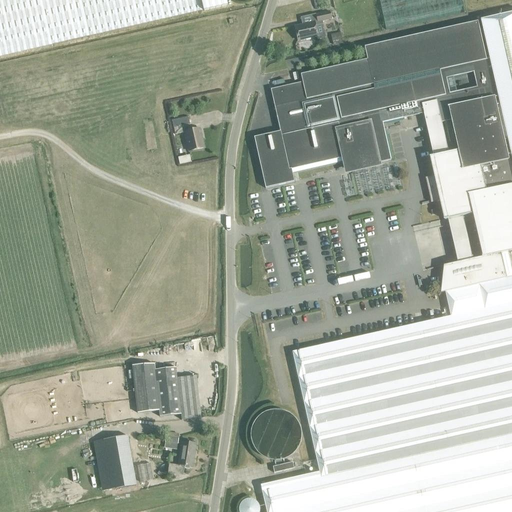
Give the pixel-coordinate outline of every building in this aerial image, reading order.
[(0,0),(0,57),(128,28),(240,2),(239,0),(0,0)] [(380,0),(386,29),(401,26),(397,7),(392,8),(390,0),(380,0)] [(480,21),(510,155),(511,161),(511,302),(483,309),(451,316),(292,352),(319,472),(260,485),(266,511),(511,511),(511,12),(480,20),(480,21)] [(317,37),(317,39),(325,38),(322,22),(331,19),(329,12),(316,15),(317,22),(295,27),(298,41),(300,40),(300,41),(304,41),(304,39),(317,37)] [(483,309),(511,302),(511,161),(510,155),(480,21),(364,47),(367,60),(300,75),(302,83),(270,90),(280,132),(254,138),(265,189),(294,182),(292,173),(350,160),(349,157),(359,155),(361,166),(361,167),(391,160),(390,160),(391,160),(382,123),(403,118),(423,114),(437,176),(426,178),(427,180),(432,201),(436,200),(437,202),(443,201),(447,219),(446,219),(446,220),(475,213),(485,256),(484,256),(484,257),(443,266),(440,293),(445,292),(478,285),(483,309)] [(173,128),(175,135),(184,133),(189,152),(204,148),(202,141),(200,129),(191,131),(189,124),(173,128)] [(478,285),(445,292),(451,316),(483,309),(478,285)] [(155,370),(154,364),(132,366),(137,414),(159,411),(159,417),(181,415),(181,420),(201,418),(196,376),(177,378),(176,368),(155,370)] [(301,448),(298,426),(290,408),(262,412),(247,419),(249,434),(261,459),(273,457),(277,465),(284,464),(283,456),(301,448)] [(167,433),(165,442),(177,444),(179,434),(167,433)] [(112,490),(136,485),(127,436),(103,440),(112,490)] [(184,465),(192,466),(195,445),(182,442),(178,464),(179,464),(179,466),(169,465),(168,473),(183,476),(184,465)] [(294,469),(292,463),(273,467),(274,473),(294,469)] [(135,465),(137,482),(151,480),(149,464),(135,465)] [(238,511),(259,511),(262,505),(245,497),(238,511)]
